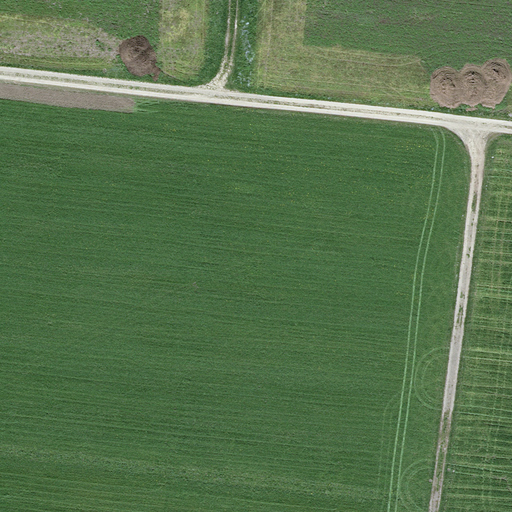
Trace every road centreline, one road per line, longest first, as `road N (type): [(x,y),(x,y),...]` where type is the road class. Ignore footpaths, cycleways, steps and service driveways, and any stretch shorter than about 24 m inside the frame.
road 1 (track): [(0,75),(511,132)]
road 2 (track): [(486,130),(435,511)]
